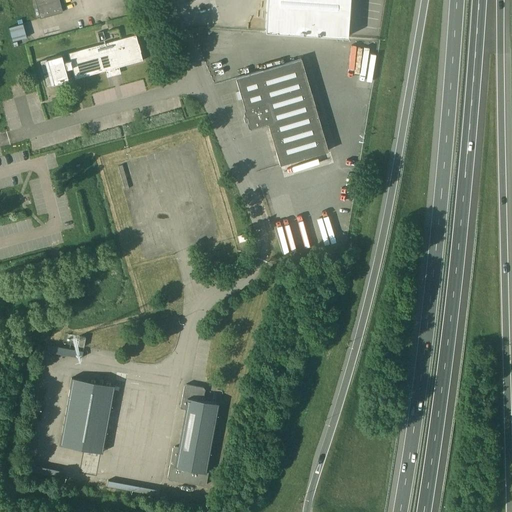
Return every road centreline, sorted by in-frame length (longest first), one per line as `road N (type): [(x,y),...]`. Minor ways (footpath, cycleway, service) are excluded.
road 1 (motorway): [(423,0),(373,279),(306,511)]
road 2 (motorway): [(456,0),(400,511)]
road 3 (motorway): [(424,511),(458,256),(478,0)]
road 4 (motorway): [(510,511),(499,0)]
road 5 (unclassified): [(0,142),(201,81)]
road 6 (unclassified): [(260,255),(258,226),(201,81)]
